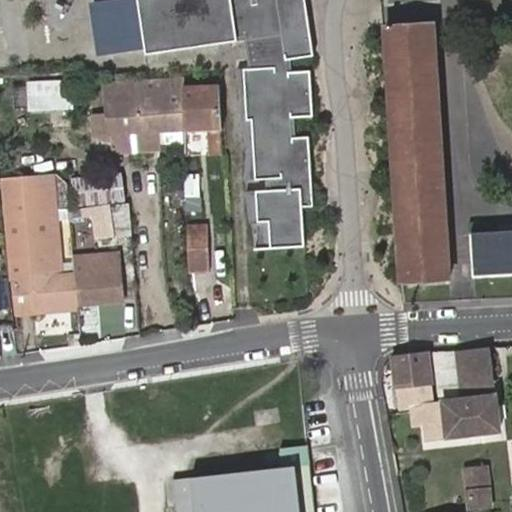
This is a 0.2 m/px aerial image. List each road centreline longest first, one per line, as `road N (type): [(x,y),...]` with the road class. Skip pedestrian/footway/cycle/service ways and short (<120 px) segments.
road 1 (residential): [(354,330),(0,381)]
road 2 (residential): [(354,330),(383,511)]
road 3 (residential): [(511,322),(354,330)]
